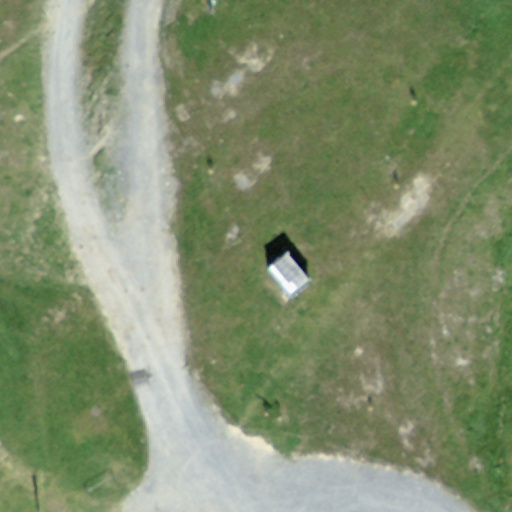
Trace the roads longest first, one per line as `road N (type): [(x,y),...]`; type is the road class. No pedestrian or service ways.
road 1 (track): [(143,440),(58,234),(51,63),(63,0)]
road 2 (track): [(143,440),(125,41),(145,0)]
road 3 (track): [(280,511),(143,440)]
